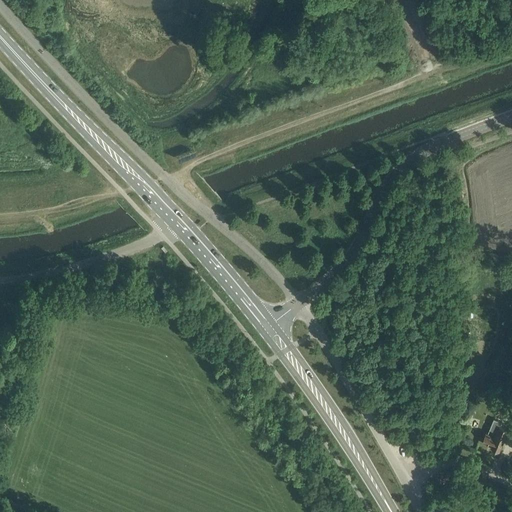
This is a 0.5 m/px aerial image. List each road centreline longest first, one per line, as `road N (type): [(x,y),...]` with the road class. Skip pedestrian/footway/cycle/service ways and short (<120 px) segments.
road 1 (secondary): [(264,328),(144,183),(0,33)]
road 2 (tertiary): [(297,304),(349,261),(393,177),(434,146),(511,118)]
road 3 (unclassified): [(420,511),(297,304)]
road 4 (secondary): [(390,511),(264,328)]
road 5 (unclassified): [(297,304),(203,210)]
